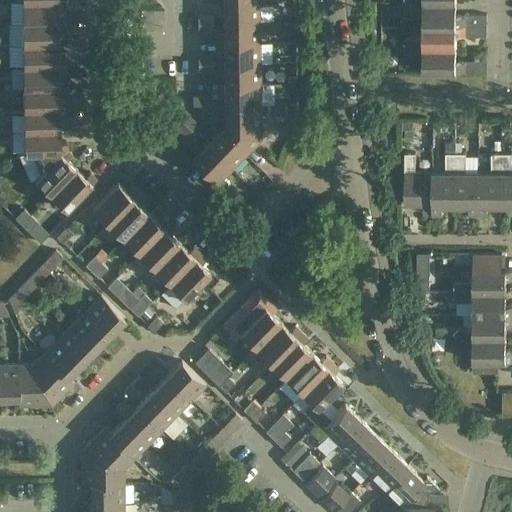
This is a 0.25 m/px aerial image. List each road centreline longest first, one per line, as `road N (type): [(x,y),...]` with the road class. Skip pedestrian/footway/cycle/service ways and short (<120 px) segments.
road 1 (residential): [(348,161),(310,168),(231,250),(150,171),(86,140),(85,0)]
road 2 (unclassified): [(474,449),(433,430),(389,373),(362,273),(348,161)]
road 3 (residential): [(348,161),(329,0)]
road 4 (residential): [(139,346),(51,428)]
